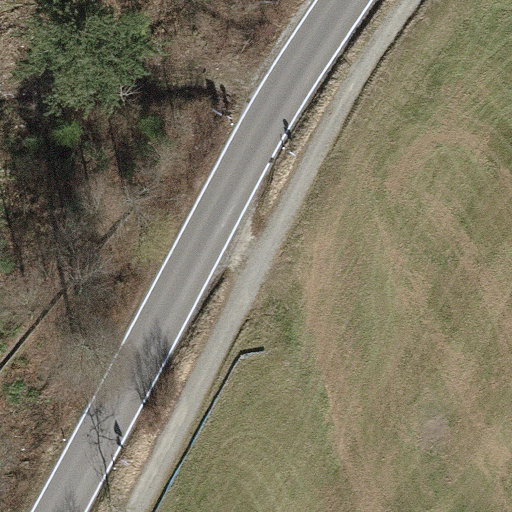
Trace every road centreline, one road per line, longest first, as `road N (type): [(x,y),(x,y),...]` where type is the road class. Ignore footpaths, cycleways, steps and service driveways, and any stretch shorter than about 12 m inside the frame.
road 1 (tertiary): [(348,0),(239,174),(59,511)]
road 2 (track): [(299,72),(0,84)]
